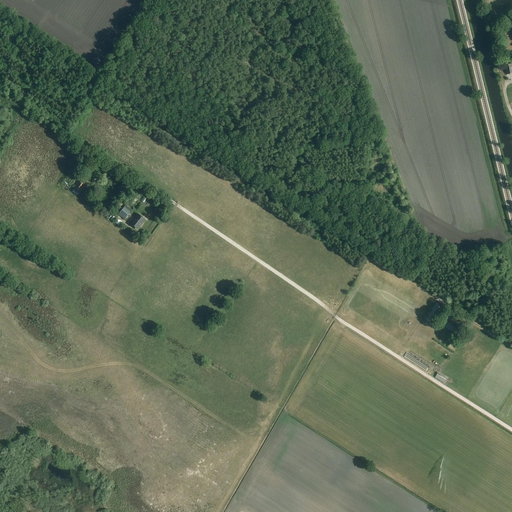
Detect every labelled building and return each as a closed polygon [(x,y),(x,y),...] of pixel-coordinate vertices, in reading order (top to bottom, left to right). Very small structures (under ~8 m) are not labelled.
[(87,179),(83,177),(82,178),(81,177),(74,188),(80,192),(88,181),(86,180),(87,179)] [(126,218),(132,210),(126,205),(120,213),(126,218)] [(132,219),(128,223),(137,230),(146,220),(138,213),(132,219)] [(432,324),(442,308),(436,303),(433,308),(433,309),(430,313),(429,313),(426,318),(426,320),(432,324)] [(457,334),(462,327),(455,323),(455,321),(449,317),(444,326),(457,334)] [(444,383),(447,378),(438,372),(435,377),(444,383)]
